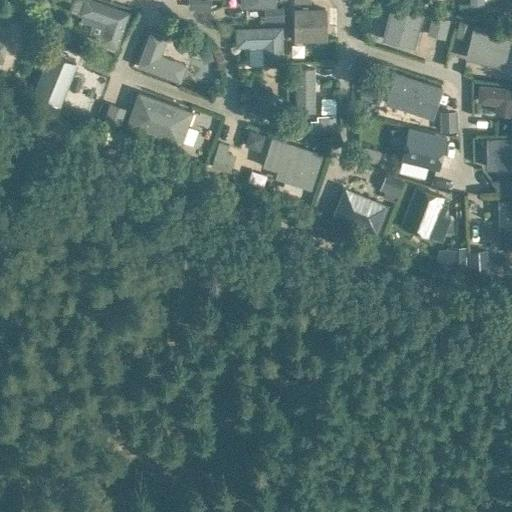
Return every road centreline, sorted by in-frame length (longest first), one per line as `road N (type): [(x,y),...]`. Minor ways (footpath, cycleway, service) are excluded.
road 1 (track): [(511,318),(0,111)]
road 2 (track): [(334,248),(260,511)]
road 3 (track): [(339,0),(345,52),(455,82),(467,184)]
road 4 (track): [(145,0),(114,73),(259,124)]
road 5 (track): [(182,0),(223,47),(224,112)]
